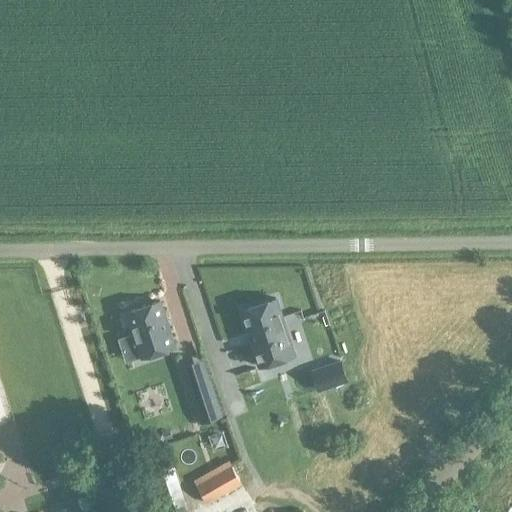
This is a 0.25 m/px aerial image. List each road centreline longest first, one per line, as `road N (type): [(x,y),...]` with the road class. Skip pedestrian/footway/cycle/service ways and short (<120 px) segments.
road 1 (unclassified): [(0,252),(511,244)]
road 2 (residential): [(511,405),(413,511)]
